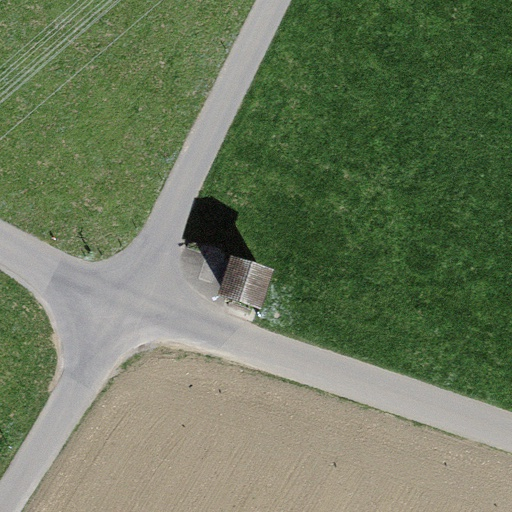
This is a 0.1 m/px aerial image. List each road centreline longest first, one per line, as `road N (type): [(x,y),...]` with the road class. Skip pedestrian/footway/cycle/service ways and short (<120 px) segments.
road 1 (track): [(274,0),(123,303),(0,509)]
road 2 (unclassified): [(0,243),(123,303),(511,439)]
